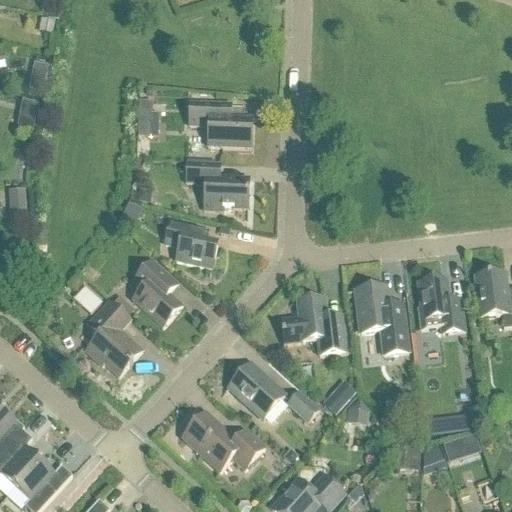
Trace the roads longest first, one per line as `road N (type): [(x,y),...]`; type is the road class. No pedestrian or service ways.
road 1 (residential): [(293,264),(302,0)]
road 2 (residential): [(113,453),(293,264)]
road 3 (residential): [(293,264),(511,237)]
road 4 (residential): [(113,453),(0,351)]
